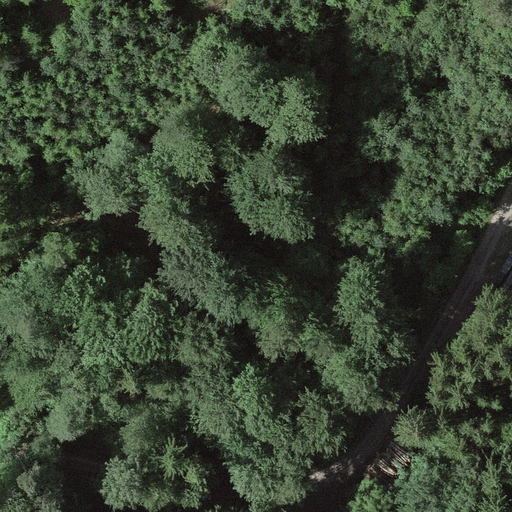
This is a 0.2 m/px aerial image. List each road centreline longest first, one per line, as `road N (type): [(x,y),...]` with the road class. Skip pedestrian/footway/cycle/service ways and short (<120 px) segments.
road 1 (track): [(511,195),(385,419),(344,469),(305,488),(254,497),(191,491),(102,466)]
road 2 (track): [(102,466),(72,428),(0,379)]
